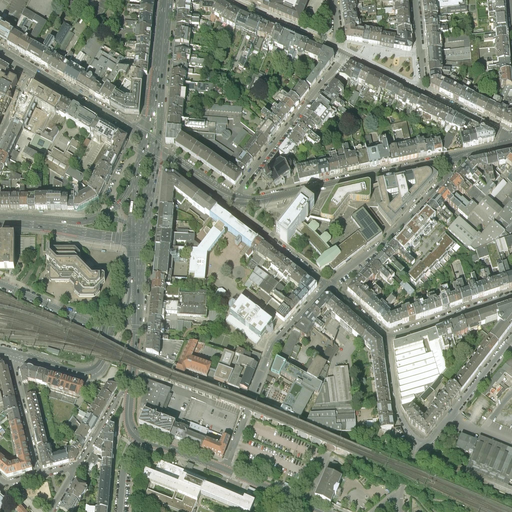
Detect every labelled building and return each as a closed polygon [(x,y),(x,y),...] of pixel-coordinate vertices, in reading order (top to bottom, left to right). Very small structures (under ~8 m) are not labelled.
[(72,3),(67,0),(62,0),(61,3),(77,13),(80,7),(72,3)] [(102,0),(98,7),(104,11),(111,0),(102,0)] [(142,3),(141,9),(153,11),(154,1),(148,0),(130,0),(130,2),(142,3)] [(278,2),(275,1),(275,0),(244,0),(245,0),(245,1),(246,1),(270,12),(279,16),(299,24),(309,0),(299,0),(297,4),(294,11),(283,7),(284,4),(278,1),(278,2)] [(381,0),(374,0),(375,0),(376,6),(376,9),(382,8),(381,0)] [(462,0),(440,0),(434,1),(435,9),(437,8),(443,8),(459,6),(458,3),(462,3),(462,0)] [(489,0),(492,33),(507,32),(506,20),(505,8),(504,0),(489,0)] [(434,1),(423,2),(423,3),(423,6),(423,10),(435,9),(434,1)] [(179,9),(179,13),(187,14),(188,15),(190,15),(190,12),(191,12),(192,9),(190,9),(190,7),(195,8),(195,9),(200,9),(200,12),(213,12),(217,7),(208,6),(207,6),(202,5),(180,3),(179,9)] [(217,7),(213,12),(212,15),(223,22),(223,21),(230,10),(222,5),(219,3),(217,7)] [(376,6),(366,7),(367,15),(376,14),(376,9),(376,6)] [(459,6),(443,8),(443,14),(467,12),(466,6),(459,6)] [(104,11),(98,7),(97,7),(94,12),(93,13),(89,19),(96,23),(104,11)] [(395,15),(397,15),(408,14),(408,10),(408,7),(395,7),(385,8),(385,12),(395,12),(395,15)] [(138,17),(141,17),(153,18),(153,11),(141,9),(128,8),(127,12),(139,13),(138,17)] [(362,8),(343,10),(343,11),(343,17),(354,16),(354,11),(355,11),(356,12),(363,11),(362,8)] [(230,10),(223,21),(234,29),(235,27),(240,15),(239,14),(230,10)] [(25,11),(22,17),(32,23),(33,23),(38,26),(30,40),(32,41),(30,44),(34,46),(35,44),(47,24),(25,11)] [(178,19),(178,20),(189,21),(208,23),(210,23),(210,17),(190,15),(188,15),(187,14),(179,13),(178,19)] [(390,24),(394,23),(409,22),(409,21),(408,14),(397,15),(398,21),(396,21),(396,19),(387,20),(387,24),(390,24)] [(438,15),(424,16),(425,24),(425,25),(439,23),(450,22),(450,18),(444,19),(443,14),(438,15)] [(240,15),(235,27),(246,31),(251,19),(249,19),(240,15)] [(14,33),(14,34),(23,39),(32,23),(22,17),(14,33)] [(124,22),(124,27),(137,28),(152,30),(153,18),(141,17),(140,23),(138,23),(124,22)] [(252,20),(251,19),(246,31),(245,34),(247,35),(245,38),(249,40),(245,50),(244,50),(243,53),(244,54),(242,59),(241,58),(238,65),(244,67),(258,35),(262,24),(252,20)] [(208,23),(189,21),(188,28),(209,30),(209,26),(207,25),(208,23)] [(0,40),(8,45),(14,36),(13,35),(14,34),(14,33),(3,26),(0,23),(0,40)] [(439,23),(425,25),(425,30),(425,31),(448,29),(447,26),(440,27),(439,23)] [(256,49),(254,48),(253,51),(259,53),(265,39),(270,28),(266,26),(262,24),(258,35),(261,36),(256,49)] [(54,44),(57,46),(61,48),(69,33),(71,29),(64,25),(56,40),(54,44)] [(220,26),(210,42),(214,44),(224,29),(220,26)] [(137,41),(138,41),(150,42),(152,30),(137,28),(136,37),(138,37),(137,41)] [(275,30),(270,28),(265,39),(269,40),(268,42),(266,41),(261,53),(267,55),(269,49),(276,30),(275,30)] [(361,28),(345,30),(345,31),(345,38),(346,39),(347,40),(358,42),(362,42),(365,28),(361,28)] [(365,28),(362,42),(364,43),(369,44),(371,30),(368,30),(368,28),(365,28)] [(448,29),(425,31),(425,32),(426,39),(438,38),(437,33),(439,33),(439,34),(448,34),(448,29)] [(278,31),(276,30),(269,49),(272,50),(271,53),(275,55),(276,53),(284,34),(278,31)] [(371,30),(369,44),(378,45),(379,45),(381,34),(381,32),(371,30)] [(492,33),(490,34),(491,37),(484,38),(484,42),(493,41),(507,40),(507,39),(507,32),(492,33)] [(74,35),(69,33),(61,48),(55,57),(55,58),(62,62),(65,57),(63,55),(74,35)] [(176,44),(176,46),(188,46),(189,43),(190,34),(177,33),(176,44)] [(14,36),(8,45),(16,50),(23,39),(14,34),(13,35),(14,36)] [(289,36),(284,34),(276,53),(288,57),(295,38),(289,36)] [(381,34),(379,45),(386,47),(393,48),(395,41),(395,38),(381,34)] [(469,36),(469,35),(447,37),(448,43),(463,42),(464,48),(470,48),(469,44),(469,36)] [(118,40),(110,37),(106,43),(120,47),(121,41),(118,40)] [(438,38),(426,39),(427,45),(427,52),(441,51),(440,37),(438,38)] [(41,65),(54,44),(56,40),(51,38),(44,48),(46,49),(44,51),(37,47),(38,46),(35,44),(34,46),(27,57),(41,65)] [(297,39),(295,38),(288,57),(287,60),(290,61),(294,53),(293,53),(293,51),(297,53),(302,41),(297,39)] [(410,38),(400,38),(400,41),(395,41),(393,48),(401,49),(409,51),(410,50),(411,50),(411,49),(412,48),(410,38)] [(27,57),(34,46),(30,44),(28,42),(26,41),(23,39),(16,50),(27,57)] [(507,40),(493,41),(493,44),(495,44),(497,57),(498,62),(510,61),(510,60),(507,40)] [(137,49),(150,50),(150,42),(138,41),(137,46),(137,49)] [(305,43),(302,41),(297,53),(293,62),(301,65),(303,61),(299,59),(300,55),(303,57),(305,55),(309,44),(305,43)] [(493,41),(484,42),(469,44),(470,48),(470,54),(471,62),(472,71),(474,72),(476,72),(476,65),(498,62),(497,57),(479,59),(478,49),(494,48),(493,44),(493,41)] [(54,44),(41,65),(48,69),(53,60),(49,57),(50,56),(51,56),(52,55),(57,46),(54,44)] [(316,47),(309,44),(305,55),(318,60),(323,50),(316,47)] [(86,92),(95,97),(100,89),(101,87),(99,85),(96,84),(105,69),(110,72),(115,75),(117,71),(121,64),(121,63),(124,59),(103,47),(90,68),(96,72),(92,79),(92,80),(93,81),(86,92)] [(464,48),(441,51),(441,56),(470,54),(470,48),(464,48)] [(136,59),(149,60),(150,50),(137,49),(136,59)] [(323,50),(318,60),(317,63),(320,64),(319,66),(325,70),(334,59),(333,56),(332,54),(324,51),(323,50)] [(441,51),(427,52),(428,59),(429,66),(440,67),(442,67),(442,63),(441,56),(441,51)] [(70,69),(64,79),(77,87),(84,76),(85,74),(82,73),(83,71),(78,67),(85,56),(80,53),(71,66),(70,69)] [(66,61),(65,64),(58,75),(64,79),(70,69),(66,67),(67,66),(68,66),(73,56),(70,54),(66,61)] [(58,75),(65,64),(62,62),(55,58),(53,60),(48,69),(58,75)] [(187,66),(187,63),(206,64),(206,60),(196,60),(174,58),(174,63),(174,65),(187,66)] [(499,69),(488,70),(488,74),(500,73),(511,72),(511,71),(510,61),(498,62),(499,69)] [(442,63),(442,67),(456,68),(461,69),(468,70),(472,71),(471,62),(442,63)] [(476,65),(476,72),(480,73),(485,75),(488,74),(488,70),(499,69),(498,62),(476,65)] [(0,75),(4,78),(9,70),(0,64),(0,75)] [(136,65),(121,64),(117,71),(129,72),(129,74),(135,74),(136,69),(136,65)] [(348,65),(339,76),(345,78),(351,81),(353,76),(358,67),(354,65),(352,64),(350,64),(348,65)] [(147,76),(148,66),(136,65),(136,69),(135,74),(143,75),(147,76)] [(187,66),(174,65),(174,66),(173,73),(184,74),(193,75),(193,71),(187,70),(187,66)] [(319,66),(318,69),(306,85),(311,88),(315,84),(321,75),(325,70),(319,66)] [(440,67),(429,66),(429,71),(430,72),(430,74),(442,74),(450,75),(452,75),(454,71),(443,70),(442,71),(440,71),(440,67)] [(355,78),(352,86),(355,88),(358,82),(364,70),(360,68),(358,67),(353,76),(355,78)] [(96,84),(99,85),(102,80),(104,77),(105,75),(106,75),(107,76),(110,72),(105,69),(96,84)] [(358,82),(365,85),(371,74),(367,72),(364,70),(358,82)] [(107,87),(100,100),(105,103),(110,106),(111,104),(115,96),(116,94),(118,91),(115,90),(114,90),(113,92),(111,91),(110,89),(114,88),(117,82),(118,82),(119,79),(120,77),(122,77),(126,78),(127,77),(129,74),(129,72),(117,71),(115,75),(109,85),(107,87)] [(100,89),(95,97),(100,100),(107,87),(109,85),(115,75),(110,72),(107,76),(103,84),(105,86),(103,90),(100,89)] [(501,81),(500,84),(506,87),(506,86),(511,87),(511,77),(511,72),(500,73),(500,77),(499,77),(499,80),(501,81)] [(173,76),(172,82),(183,83),(184,81),(185,81),(186,76),(184,76),(184,74),(173,73),(173,76)] [(131,84),(132,84),(132,78),(135,78),(135,74),(129,74),(127,77),(126,78),(125,80),(127,82),(131,84)] [(132,78),(132,84),(142,85),(143,75),(135,74),(135,78),(132,78)] [(369,88),(374,90),(371,97),(374,98),(383,80),(374,75),(371,74),(365,85),(362,91),(359,97),(363,99),(369,88)] [(430,82),(442,80),(441,77),(449,78),(450,75),(442,74),(430,74),(430,76),(430,78),(430,82)] [(84,76),(77,87),(86,92),(93,81),(92,80),(92,79),(91,79),(90,79),(84,76)] [(339,76),(334,83),(338,87),(345,78),(339,76)] [(355,78),(353,76),(351,81),(347,89),(353,93),(354,91),(355,88),(352,86),(355,78)] [(446,83),(439,92),(446,95),(448,96),(456,80),(452,78),(448,84),(446,83)] [(17,84),(11,80),(8,85),(5,83),(6,82),(1,79),(0,80),(0,117),(2,118),(12,99),(10,98),(9,97),(11,93),(12,93),(17,84)] [(111,104),(110,106),(125,115),(130,115),(139,116),(140,107),(142,85),(132,84),(131,84),(127,82),(125,80),(118,91),(116,94),(115,96),(111,104)] [(384,80),(383,80),(374,98),(378,100),(381,94),(383,95),(385,93),(390,83),(384,80)] [(442,80),(430,82),(431,86),(431,87),(432,88),(439,92),(446,83),(442,80)] [(456,80),(448,96),(449,97),(453,99),(458,89),(456,88),(459,82),(456,80)] [(183,83),(172,82),(172,85),(171,91),(171,92),(182,93),(182,90),(195,90),(202,90),(201,85),(183,83)] [(467,85),(459,102),(460,102),(463,104),(464,104),(469,94),(466,93),(466,92),(468,91),(472,84),(469,82),(467,85)] [(63,101),(33,83),(13,124),(22,129),(23,130),(26,123),(34,127),(30,133),(36,136),(41,138),(44,133),(47,128),(55,115),(63,101)] [(334,84),(329,90),(339,97),(340,94),(342,95),(343,93),(342,92),(343,90),(338,87),(334,83),(334,84)] [(390,83),(385,93),(388,95),(384,103),(388,105),(397,86),(396,86),(390,83)] [(302,86),(300,84),(291,96),(300,103),(306,95),(309,91),(302,86)] [(458,89),(453,99),(458,101),(459,102),(467,85),(463,84),(461,89),(461,91),(458,89)] [(182,90),(182,93),(186,93),(212,95),(213,93),(222,94),(222,90),(217,90),(217,87),(201,85),(202,90),(195,90),(182,90)] [(397,86),(388,105),(386,107),(390,109),(395,99),(397,100),(403,89),(398,87),(397,86)] [(501,97),(499,101),(502,102),(504,103),(507,98),(510,92),(511,91),(511,88),(511,87),(506,86),(506,87),(504,91),(497,88),(495,93),(501,97)] [(408,92),(403,89),(397,100),(399,103),(396,109),(399,112),(408,92)] [(469,94),(464,104),(468,106),(469,107),(474,97),(477,90),(474,89),(472,93),(472,96),(469,94)] [(326,94),(325,95),(342,108),(344,105),(338,100),(340,98),(339,97),(329,90),(326,94)] [(353,93),(351,97),(348,103),(354,108),(359,97),(362,91),(360,90),(359,93),(354,91),(353,93)] [(170,100),(170,102),(184,103),(185,103),(186,93),(182,93),(171,92),(170,100)] [(409,93),(408,92),(399,112),(398,115),(401,117),(407,104),(410,105),(415,95),(409,93)] [(474,97),(469,107),(475,110),(484,93),(481,92),(478,96),(479,98),(478,100),(474,97)] [(283,93),(280,97),(296,109),(297,107),(300,103),(291,96),(290,95),(288,97),(283,93)] [(488,96),(484,93),(475,110),(476,110),(484,114),(489,104),(484,102),(484,100),(486,100),(488,96)] [(324,96),(320,101),(331,109),(333,107),(344,115),(347,112),(342,108),(325,95),(324,96)] [(416,108),(421,99),(415,96),(415,95),(410,105),(409,107),(412,108),(413,107),(416,108)] [(282,104),(280,107),(291,115),(295,110),(296,109),(280,97),(277,101),(282,104)] [(501,110),(496,120),(500,122),(501,123),(506,113),(510,106),(511,105),(511,98),(509,99),(507,98),(504,103),(501,110)] [(422,114),(428,102),(422,99),(421,99),(416,108),(420,111),(417,116),(420,118),(422,114)] [(489,104),(484,114),(489,117),(491,118),(499,101),(495,99),(493,104),(494,105),(493,106),(489,104)] [(55,115),(47,128),(52,130),(60,117),(59,117),(59,115),(66,119),(73,108),(73,107),(63,101),(55,115)] [(316,106),(330,118),(333,120),(335,118),(334,117),(336,113),(331,109),(320,101),(316,106)] [(499,101),(491,118),(492,118),(496,120),(501,110),(497,109),(498,107),(499,107),(502,102),(499,101)] [(184,103),(170,102),(169,109),(169,111),(184,112),(184,103)] [(422,114),(432,120),(438,108),(433,105),(428,102),(422,114)] [(242,108),(197,104),(196,111),(241,115),(242,108)] [(275,108),(273,111),(286,121),(287,120),(291,115),(280,107),(279,106),(277,108),(275,108)] [(311,112),(309,115),(322,125),(323,126),(330,118),(316,106),(311,112)] [(66,119),(90,134),(98,122),(83,113),(82,113),(73,108),(66,119)] [(432,120),(439,123),(445,111),(439,108),(438,108),(432,120)] [(169,116),(169,121),(183,122),(184,112),(169,111),(169,116)] [(272,115),(270,118),(281,127),(285,122),(286,121),(273,111),(271,114),(272,115)] [(445,111),(439,123),(445,126),(446,124),(451,114),(446,112),(445,111)] [(264,124),(265,125),(276,133),(281,128),(281,127),(270,118),(264,113),(261,117),(266,120),(264,124)] [(506,113),(501,123),(505,125),(508,126),(511,128),(511,127),(511,113),(509,114),(506,113)] [(446,124),(451,127),(456,117),(453,115),(451,114),(446,124)] [(305,120),(304,121),(315,130),(316,131),(318,129),(320,131),(322,128),(321,127),(322,125),(309,115),(305,120)] [(205,124),(226,126),(228,126),(227,120),(197,117),(197,123),(205,124)] [(456,117),(451,127),(457,130),(461,132),(466,121),(457,117),(456,117)] [(183,122),(169,121),(168,127),(168,129),(168,131),(180,132),(181,130),(181,128),(196,129),(197,129),(205,130),(205,128),(205,124),(197,123),(183,122)] [(299,127),(299,128),(312,138),(315,136),(313,133),(315,130),(304,121),(299,127)] [(461,138),(468,136),(467,132),(471,124),(468,123),(466,121),(461,132),(460,134),(461,138)] [(98,122),(90,134),(88,138),(90,139),(92,138),(94,139),(95,137),(96,135),(102,124),(98,122)] [(407,123),(391,126),(392,133),(402,131),(404,140),(407,140),(410,139),(407,123)] [(0,150),(0,155),(8,159),(16,142),(22,129),(13,124),(0,150)] [(119,135),(102,124),(96,135),(95,137),(98,139),(97,141),(100,143),(101,141),(106,144),(111,147),(119,135)] [(226,126),(205,124),(205,128),(210,129),(209,132),(209,135),(215,135),(222,136),(222,134),(223,133),(224,132),(226,132),(226,126)] [(443,131),(448,134),(454,136),(457,130),(451,127),(446,124),(445,126),(443,131)] [(467,132),(468,136),(476,135),(476,132),(478,128),(471,124),(467,132)] [(261,129),(257,136),(268,144),(273,137),(275,135),(276,133),(265,125),(264,126),(261,129)] [(298,129),(293,136),(304,144),(306,141),(317,148),(320,144),(312,138),(299,128),(298,129)] [(8,159),(9,159),(13,150),(23,130),(22,129),(8,159)] [(483,130),(481,129),(479,134),(476,135),(478,145),(483,143),(490,142),(493,141),(494,139),(494,136),(489,133),(483,130)] [(44,133),(41,138),(52,143),(58,132),(54,130),(50,137),(44,133)] [(248,134),(242,130),(233,143),(238,147),(248,134)] [(180,132),(168,131),(167,144),(174,145),(176,145),(181,137),(182,136),(187,136),(188,132),(180,132)] [(227,132),(226,132),(224,132),(223,133),(222,134),(222,136),(222,138),(222,139),(223,140),(225,141),(226,141),(228,141),(229,140),(230,139),(231,138),(231,136),(231,135),(230,133),(229,132),(227,132)] [(202,140),(215,141),(215,135),(209,135),(196,133),(195,140),(202,140)] [(454,136),(448,134),(444,143),(441,148),(442,152),(444,152),(447,151),(454,136)] [(127,140),(119,135),(111,147),(107,155),(108,156),(118,160),(127,140)] [(478,145),(476,135),(468,136),(470,146),(471,146),(478,145)] [(41,138),(36,136),(31,146),(38,150),(46,154),(46,153),(52,143),(41,138)] [(244,152),(243,154),(244,156),(253,163),(260,154),(262,152),(266,146),(268,144),(257,136),(255,137),(255,139),(244,152)] [(292,136),(287,144),(295,150),(304,157),(308,151),(302,147),(304,144),(293,136),(292,136)] [(468,136),(461,138),(463,148),(464,148),(470,146),(468,136)] [(225,167),(181,137),(176,145),(175,147),(184,152),(199,163),(214,173),(221,177),(222,178),(228,169),(227,168),(225,167)] [(380,166),(377,153),(370,154),(369,148),(372,147),(370,137),(364,138),(366,151),(370,168),(372,168),(378,167),(380,166)] [(436,154),(442,152),(441,148),(444,143),(440,141),(440,140),(436,140),(436,138),(431,139),(432,142),(434,154),(436,154)] [(83,146),(73,140),(70,146),(80,152),(80,151),(83,146)] [(233,154),(215,141),(202,140),(230,159),(233,154)] [(399,162),(396,148),(387,150),(385,140),(379,141),(381,151),(377,152),(377,153),(380,166),(389,164),(399,162)] [(91,143),(87,141),(83,146),(80,151),(85,153),(91,143)] [(417,144),(415,144),(417,158),(419,158),(427,156),(424,142),(423,142),(419,142),(418,141),(416,141),(417,144)] [(429,141),(424,142),(427,156),(433,154),(434,154),(432,142),(429,142),(429,141)] [(111,147),(106,144),(89,172),(93,174),(94,175),(99,166),(103,161),(105,158),(107,155),(111,147)] [(287,144),(278,154),(285,159),(287,161),(288,159),(290,162),(292,161),(290,157),(295,150),(287,144)] [(409,145),(406,146),(396,148),(399,162),(413,159),(417,158),(415,144),(409,145)] [(347,147),(343,148),(344,153),(348,173),(350,173),(359,171),(356,157),(352,158),(351,156),(349,156),(347,147)] [(358,152),(355,152),(356,157),(359,171),(360,170),(370,168),(366,151),(361,152),(361,149),(358,150),(358,152)] [(19,154),(13,150),(9,159),(9,160),(14,163),(19,154)] [(26,151),(23,157),(37,165),(38,166),(39,164),(42,159),(26,151)] [(42,159),(39,164),(64,179),(65,176),(70,169),(76,158),(66,152),(63,157),(53,151),(50,156),(46,153),(46,154),(44,156),(42,159)] [(344,153),(336,154),(340,175),(341,174),(348,173),(344,153)] [(509,159),(500,170),(503,173),(506,170),(508,171),(511,166),(511,153),(508,154),(509,159)] [(336,154),(329,156),(330,162),(333,161),(333,165),(330,165),(330,164),(328,164),(330,177),(338,175),(340,175),(336,154)] [(499,156),(496,156),(498,167),(498,168),(500,170),(509,159),(508,154),(506,154),(502,155),(499,156)] [(9,159),(8,159),(0,155),(0,166),(4,169),(5,166),(7,167),(9,163),(8,162),(9,160),(9,159)] [(315,161),(314,155),(309,160),(310,168),(302,169),(297,170),(300,183),(319,179),(315,161)] [(112,172),(118,160),(108,156),(107,159),(105,162),(103,161),(99,166),(102,168),(112,172)] [(239,160),(236,163),(239,166),(247,171),(248,170),(253,163),(244,156),(240,161),(239,160)] [(494,157),(486,158),(485,159),(490,183),(494,182),(493,176),(491,168),(494,168),(496,167),(498,167),(496,156),(494,157)] [(326,159),(315,161),(319,179),(321,179),(330,177),(328,164),(326,159)] [(474,161),(469,162),(477,169),(480,169),(481,170),(484,170),(484,172),(485,172),(486,176),(485,177),(487,187),(490,183),(485,159),(481,160),(477,161),(474,161)] [(273,188),(274,189),(275,189),(274,187),(279,184),(280,185),(279,184),(284,180),(285,182),(285,181),(284,180),(289,176),(290,178),(291,177),(290,176),(292,174),(291,173),(292,172),(290,171),(291,168),(292,168),(292,167),(296,165),(293,161),(289,163),(288,165),(285,164),(284,162),(284,163),(283,161),(280,163),(279,162),(278,162),(279,164),(275,167),(274,166),(273,166),(274,167),(270,171),(269,169),(268,170),(269,171),(265,175),(264,173),(263,174),(264,175),(263,176),(264,176),(263,176),(262,176),(262,177),(261,177),(261,178),(261,179),(261,180),(262,181),(262,182),(266,188),(267,188),(269,191),(273,188)] [(234,162),(230,168),(235,172),(239,166),(236,163),(234,162)] [(477,169),(469,162),(466,166),(464,168),(478,181),(479,181),(482,178),(475,172),(477,169)] [(4,169),(0,166),(0,175),(2,172),(5,173),(10,173),(10,172),(4,169)] [(247,171),(239,166),(235,172),(230,168),(228,169),(222,178),(228,183),(235,188),(241,179),(247,171)] [(105,187),(112,172),(102,168),(97,177),(96,176),(93,181),(105,187)] [(478,181),(464,168),(463,169),(461,171),(460,173),(466,179),(467,180),(469,178),(476,184),(478,181)] [(500,175),(494,170),(494,168),(491,168),(493,176),(494,182),(500,175)] [(85,177),(70,169),(65,176),(71,179),(80,184),(83,180),(85,177)] [(390,228),(408,209),(438,177),(436,175),(433,173),(430,172),(426,171),(412,175),(404,176),(400,177),(394,179),(383,181),(377,182),(378,187),(378,190),(382,207),(378,211),(390,228)] [(21,177),(10,172),(10,173),(10,180),(21,180),(21,177)] [(466,179),(460,173),(458,174),(456,177),(455,178),(469,191),(472,188),(465,181),(466,179)] [(192,205),(200,196),(175,177),(171,176),(163,175),(160,208),(172,209),(173,200),(175,200),(181,205),(185,200),(192,205)] [(47,210),(48,196),(48,195),(44,195),(44,194),(41,194),(42,176),(36,176),(36,184),(36,198),(35,210),(47,210)] [(63,180),(63,185),(62,190),(65,191),(66,191),(71,191),(75,191),(75,188),(68,187),(68,184),(71,179),(65,176),(64,179),(63,180)] [(469,191),(455,178),(453,180),(448,185),(455,193),(458,190),(458,191),(459,190),(461,191),(462,191),(465,195),(466,194),(469,191)] [(495,188),(487,197),(491,201),(507,183),(503,179),(495,188)] [(61,210),(62,190),(63,185),(53,180),(53,197),(48,196),(47,210),(52,210),(54,210),(61,210)] [(105,187),(93,181),(91,187),(90,186),(83,180),(80,184),(90,192),(98,201),(105,187)] [(481,193),(486,188),(479,181),(478,181),(476,184),(474,186),(481,193)] [(10,183),(1,182),(1,191),(1,198),(2,198),(2,195),(5,195),(5,188),(10,188),(10,183)] [(25,183),(20,183),(20,185),(20,198),(20,210),(28,210),(28,198),(23,198),(24,197),(25,197),(25,183)] [(493,186),(490,183),(487,187),(486,188),(481,193),(487,197),(495,188),(493,186)] [(368,185),(367,185),(336,192),(335,192),(334,193),(320,218),(320,220),(321,221),(327,222),(329,223),(331,224),(333,223),(334,222),(349,203),(350,202),(351,202),(368,204),(369,203),(370,202),(370,201),(370,193),(370,189),(370,187),(370,186),(368,185)] [(455,193),(448,185),(443,191),(442,191),(461,207),(465,211),(470,205),(464,201),(463,202),(456,195),(455,196),(454,195),(455,193)] [(477,208),(487,197),(481,193),(474,186),(472,188),(469,191),(466,194),(474,200),(471,203),(477,208)] [(98,201),(90,192),(78,199),(79,191),(75,191),(74,211),(80,211),(98,201)] [(461,207),(442,191),(441,193),(436,198),(444,205),(447,202),(448,203),(449,203),(458,211),(461,207)] [(511,191),(499,208),(502,211),(511,199),(511,191)] [(204,199),(200,196),(192,205),(205,215),(205,214),(210,218),(216,209),(214,207),(207,201),(204,199)] [(10,198),(10,210),(20,210),(20,198),(19,198),(17,198),(17,197),(14,197),(14,198),(10,198)] [(491,201),(487,197),(477,208),(493,222),(502,211),(499,208),(491,201)] [(2,198),(1,198),(1,210),(10,210),(10,198),(2,198)] [(444,205),(436,198),(431,203),(431,204),(450,221),(453,218),(446,212),(447,212),(444,209),(444,208),(443,207),(444,205)] [(511,199),(502,211),(493,222),(511,237),(511,199)] [(173,200),(172,209),(174,209),(174,210),(191,218),(192,220),(201,228),(205,224),(199,219),(199,218),(189,209),(192,205),(185,200),(181,205),(175,200),(173,200)] [(314,209),(303,201),(292,215),(276,235),(281,239),(280,240),(287,245),(296,234),(301,227),(304,224),(305,223),(306,221),(308,219),(307,218),(314,209)] [(511,237),(493,222),(477,208),(471,203),(470,205),(465,211),(461,207),(458,211),(467,219),(473,213),(485,223),(483,225),(487,229),(480,237),(468,251),(471,254),(476,252),(498,242),(511,237)] [(450,221),(431,204),(429,205),(425,210),(434,217),(435,215),(436,216),(438,217),(440,219),(441,219),(447,224),(450,221)] [(172,209),(160,208),(159,219),(159,220),(172,222),(174,210),(174,209),(172,209)] [(214,223),(217,226),(225,216),(216,209),(210,218),(215,222),(214,223)] [(425,210),(393,245),(408,258),(412,254),(409,251),(413,247),(415,249),(420,243),(418,242),(424,235),(426,237),(431,231),(429,230),(432,227),(433,228),(437,224),(433,221),(435,218),(434,217),(425,210)] [(383,227),(370,211),(368,213),(369,214),(380,228),(380,229),(383,227)] [(358,235),(368,247),(382,236),(365,215),(362,212),(351,221),(360,234),(358,235)] [(225,216),(217,226),(212,232),(206,227),(203,231),(208,238),(200,248),(197,251),(187,250),(180,249),(170,248),(156,247),(155,260),(153,277),(170,279),(171,269),(172,259),(178,259),(178,252),(191,253),(189,280),(204,282),(207,255),(223,236),(225,233),(223,232),(225,230),(232,236),(248,248),(251,251),(258,242),(255,240),(234,223),(225,216)] [(458,218),(446,232),(468,251),(480,237),(458,218)] [(172,222),(159,220),(158,222),(157,233),(172,234),(173,224),(173,222),(172,222)] [(324,258),(329,255),(328,253),(329,252),(326,248),(330,244),(330,242),(326,238),(324,238),(320,241),(314,236),(318,232),(318,230),(314,226),(312,226),(308,230),(304,227),(303,228),(301,227),(296,234),(306,243),(314,251),(322,260),(324,258)] [(172,234),(157,233),(157,234),(156,244),(156,247),(170,248),(172,234)] [(194,237),(172,234),(170,248),(180,249),(180,246),(175,246),(175,242),(186,243),(186,244),(185,245),(185,247),(186,248),(187,248),(187,247),(187,250),(197,251),(200,248),(194,243),(195,236),(194,236),(194,237)] [(368,247),(358,235),(336,253),(335,252),(329,255),(324,258),(322,260),(316,267),(317,269),(321,273),(329,269),(333,274),(347,263),(364,250),(368,247)] [(445,235),(441,240),(451,250),(455,245),(445,235)] [(15,236),(0,236),(0,269),(15,270),(15,236)] [(447,254),(451,250),(441,240),(436,245),(438,247),(447,254)] [(504,241),(495,245),(501,264),(506,263),(503,253),(508,252),(507,250),(504,241)] [(261,245),(258,242),(251,251),(246,258),(248,260),(253,254),(253,253),(254,252),(257,255),(263,246),(261,245)] [(387,251),(394,258),(398,255),(411,267),(414,263),(408,258),(393,245),(387,250),(387,251)] [(497,268),(502,267),(501,264),(495,245),(486,249),(488,257),(492,270),(497,268)] [(268,249),(263,246),(257,255),(256,256),(262,261),(269,250),(268,249)] [(447,254),(438,247),(434,251),(443,260),(448,255),(447,254)] [(477,252),(477,255),(479,260),(488,257),(486,249),(477,252)] [(49,250),(47,251),(47,272),(49,274),(49,281),(51,283),(70,282),(74,288),(75,294),(80,298),(96,298),(100,292),(100,288),(105,283),(104,278),(100,273),(89,272),(84,267),(80,263),(80,255),(76,250),(52,250),(49,250)] [(273,254),(269,250),(262,261),(266,263),(266,262),(273,254)] [(389,265),(401,276),(404,272),(394,263),(394,264),(392,262),(394,258),(387,251),(385,252),(381,257),(389,265)] [(434,251),(430,256),(438,264),(439,265),(443,260),(434,251)] [(277,257),(273,254),(266,262),(270,265),(268,268),(266,267),(264,270),(268,272),(271,269),(279,258),(277,257)] [(438,264),(430,256),(429,255),(425,259),(434,268),(438,264)] [(477,255),(471,257),(477,275),(480,274),(483,273),(479,260),(477,255)] [(256,269),(262,261),(256,256),(246,268),(253,274),(256,269)] [(373,265),(391,282),(394,278),(386,271),(383,271),(384,269),(385,269),(386,269),(387,268),(386,267),(389,265),(381,257),(374,264),(373,265)] [(471,257),(465,259),(471,276),(474,275),(474,277),(477,276),(477,275),(471,257)] [(284,262),(279,258),(271,269),(278,275),(286,264),(284,262)] [(425,259),(420,264),(428,272),(430,273),(434,268),(425,259)] [(465,259),(459,261),(460,264),(464,275),(466,280),(469,279),(471,278),(471,276),(465,259)] [(450,264),(454,278),(459,276),(464,275),(460,264),(456,265),(455,262),(450,264)] [(428,272),(420,264),(419,263),(415,267),(424,276),(428,272)] [(509,274),(506,263),(501,264),(502,267),(509,288),(511,288),(511,287),(511,275),(508,277),(508,276),(509,275),(509,274)] [(290,267),(286,264),(278,275),(277,277),(282,280),(291,268),(290,267)] [(366,273),(365,274),(373,281),(374,283),(379,278),(391,288),(394,284),(391,282),(373,265),(366,273)] [(424,276),(415,267),(411,272),(420,281),(424,276)] [(501,279),(496,281),(499,291),(507,289),(509,288),(502,267),(497,268),(501,279)] [(293,270),(291,268),(282,280),(278,285),(284,290),(290,282),(297,273),(293,270)] [(278,285),(256,269),(253,274),(248,282),(259,290),(269,297),(273,292),(278,285)] [(487,271),(483,273),(489,294),(491,294),(499,291),(496,281),(491,282),(487,271)] [(416,285),(420,281),(411,272),(406,277),(416,285)] [(303,277),(297,273),(290,282),(299,290),(300,288),(306,280),(303,277)] [(483,273),(480,274),(483,285),(480,286),(483,296),(488,295),(489,294),(483,273)] [(360,280),(359,281),(366,287),(369,284),(370,284),(373,281),(365,274),(360,280)] [(471,278),(473,285),(478,298),(483,296),(480,286),(477,287),(474,277),(474,275),(471,276),(471,278)] [(170,279),(153,277),(153,279),(153,285),(166,286),(173,287),(173,281),(175,282),(175,279),(170,279)] [(402,285),(394,278),(391,282),(394,284),(399,288),(400,287),(402,285)] [(311,284),(306,280),(300,288),(309,296),(311,293),(316,288),(311,284)] [(358,282),(347,293),(354,299),(355,300),(361,293),(359,291),(361,289),(363,290),(366,287),(359,281),(358,282)] [(456,284),(462,303),(463,302),(472,300),(469,290),(464,292),(463,290),(464,290),(461,282),(456,284)] [(410,296),(414,293),(403,283),(400,287),(410,296)] [(455,295),(453,296),(455,305),(461,303),(462,303),(456,284),(452,285),(455,295)] [(152,293),(164,294),(164,289),(166,289),(166,286),(153,285),(152,293)] [(278,285),(273,292),(275,294),(279,297),(284,290),(278,285)] [(468,286),(469,290),(472,300),(476,298),(478,298),(473,285),(468,286)] [(443,288),(449,307),(450,307),(455,305),(453,296),(450,297),(447,287),(443,288)] [(306,299),(309,296),(300,288),(299,290),(298,291),(299,292),(292,299),(299,305),(306,299)] [(438,297),(439,300),(442,309),(447,307),(449,307),(443,288),(439,289),(441,296),(438,297)] [(192,291),(169,289),(168,289),(168,290),(166,289),(164,289),(164,294),(163,296),(168,297),(168,298),(178,299),(178,305),(167,304),(163,304),(162,307),(163,307),(162,313),(165,313),(177,315),(177,316),(206,319),(207,311),(206,311),(207,294),(192,292),(192,291)] [(367,295),(360,303),(365,308),(378,292),(375,289),(371,295),(369,296),(367,295)] [(221,290),(218,290),(215,294),(216,298),(220,301),(223,300),(226,296),(226,293),(221,290)] [(269,297),(259,290),(255,295),(249,290),(241,300),(256,312),(260,315),(272,300),(269,297)] [(367,295),(367,294),(365,292),(365,293),(362,291),(361,293),(355,300),(360,303),(367,295)] [(378,292),(365,308),(371,312),(377,304),(378,304),(375,302),(376,300),(381,294),(378,292)] [(284,304),(285,305),(286,303),(283,300),(279,297),(275,294),(273,297),(278,301),(283,305),(284,304)] [(434,294),(430,295),(436,311),(437,311),(442,309),(439,300),(436,301),(434,294)] [(429,303),(426,304),(429,313),(434,312),(436,311),(430,295),(427,296),(429,303)] [(297,308),(299,305),(292,299),(290,302),(285,298),(283,300),(286,303),(295,310),(297,308)] [(319,304),(313,310),(319,315),(322,312),(322,313),(326,309),(327,309),(327,310),(334,302),(329,298),(327,298),(324,298),(319,304)] [(385,306),(376,317),(383,321),(389,314),(390,313),(386,310),(387,308),(388,308),(394,301),(391,298),(385,306)] [(421,299),(417,300),(422,315),(423,315),(429,313),(426,304),(423,305),(421,299)] [(230,315),(225,321),(256,344),(261,338),(272,324),(260,315),(256,312),(241,300),(234,309),(230,315)] [(413,308),(415,318),(417,317),(421,316),(422,315),(417,300),(414,301),(416,307),(413,308)] [(328,321),(332,316),(339,306),(335,303),(334,302),(327,310),(330,312),(325,319),(328,321)] [(294,311),(295,310),(286,303),(285,305),(282,308),(290,315),(294,311)] [(377,304),(371,312),(376,317),(385,306),(381,303),(380,305),(380,306),(379,306),(377,304)] [(511,303),(491,310),(477,314),(480,324),(497,319),(498,321),(500,323),(489,336),(498,343),(509,329),(511,325),(511,303)] [(162,313),(163,307),(162,307),(150,305),(150,308),(149,317),(149,319),(161,320),(164,320),(164,318),(165,313),(162,313)] [(390,313),(392,315),(399,313),(397,308),(396,305),(390,313)] [(397,308),(399,313),(402,322),(408,320),(409,320),(405,308),(403,309),(401,305),(397,308)] [(344,310),(339,306),(332,316),(348,328),(356,319),(352,316),(344,310)] [(409,307),(405,308),(409,320),(410,319),(414,318),(415,318),(413,308),(410,309),(409,307)] [(286,319),(290,315),(282,308),(278,314),(276,312),(275,314),(277,316),(284,321),(286,319)] [(310,314),(308,315),(316,321),(318,319),(321,316),(319,315),(313,310),(312,311),(310,314)] [(391,315),(391,316),(389,314),(383,321),(389,326),(394,324),(402,322),(399,313),(392,315),(391,315)] [(468,317),(463,318),(466,329),(469,328),(471,334),(475,333),(474,329),(477,328),(477,326),(480,324),(477,314),(468,317)] [(308,316),(303,320),(312,327),(314,324),(321,330),(324,327),(316,321),(308,315),(308,316)] [(457,320),(461,333),(464,332),(467,331),(466,329),(463,318),(461,319),(457,320)] [(161,320),(149,319),(149,322),(148,329),(163,330),(163,327),(160,327),(161,320)] [(324,319),(321,322),(318,319),(316,321),(324,327),(328,321),(325,319),(324,319)] [(369,330),(356,319),(348,328),(362,339),(369,330)] [(278,359),(286,364),(290,355),(294,358),(299,350),(298,349),(300,347),(297,345),(296,347),(295,346),(301,335),(307,338),(313,328),(312,327),(303,320),(298,326),(293,331),(278,359)] [(451,322),(449,323),(453,335),(456,334),(457,334),(461,333),(457,320),(451,322)] [(191,323),(177,322),(176,331),(182,332),(183,327),(191,328),(191,323)] [(448,323),(442,325),(447,338),(451,337),(451,336),(453,335),(449,323),(448,323)] [(440,326),(436,327),(439,337),(442,336),(445,346),(449,345),(447,338),(442,325),(440,326)] [(441,373),(448,365),(439,337),(436,327),(424,331),(393,340),(398,375),(402,403),(405,410),(412,403),(419,396),(441,373)] [(163,330),(148,329),(148,334),(147,339),(160,340),(168,341),(168,338),(160,337),(160,335),(162,335),(162,336),(164,336),(164,334),(163,334),(163,330)] [(369,330),(362,339),(366,342),(365,342),(370,346),(371,346),(382,340),(379,337),(375,334),(373,333),(369,330)] [(452,382),(461,389),(479,366),(498,343),(489,336),(485,341),(480,347),(481,349),(478,353),(472,360),(468,365),(463,371),(462,370),(457,377),(452,382)] [(160,340),(147,339),(147,341),(146,353),(159,357),(160,340)] [(328,345),(335,350),(338,346),(329,339),(326,344),(328,345)] [(160,340),(159,357),(175,363),(184,342),(168,341),(160,340)] [(382,340),(371,346),(371,350),(372,356),(373,361),(384,359),(383,349),(382,340)] [(197,344),(184,342),(175,363),(172,369),(184,373),(186,370),(190,372),(207,378),(209,372),(210,371),(212,366),(191,358),(197,344)] [(328,345),(321,356),(330,360),(330,358),(335,350),(328,345)] [(251,355),(238,350),(235,356),(240,358),(249,361),(251,355)] [(252,351),(251,355),(249,361),(257,365),(261,355),(252,351)] [(232,355),(225,352),(216,373),(210,371),(209,372),(216,375),(214,380),(228,386),(240,358),(235,356),(232,355)] [(310,356),(302,372),(323,383),(324,381),(329,365),(316,358),(318,355),(314,353),(311,357),(310,356)] [(254,373),(257,365),(249,361),(240,358),(228,386),(230,386),(238,390),(239,387),(242,381),(238,380),(242,371),(242,370),(243,367),(248,368),(247,370),(254,373)] [(511,358),(509,359),(470,405),(471,407),(481,394),(487,399),(491,394),(488,392),(505,373),(511,378),(511,358)] [(284,378),(285,375),(296,381),(314,390),(319,393),(323,383),(302,372),(300,371),(289,365),(286,364),(278,359),(276,363),(276,364),(274,367),(272,371),(276,373),(284,378)] [(384,359),(373,361),(373,366),(373,371),(374,370),(374,375),(386,374),(385,365),(384,359)] [(289,365),(300,371),(303,366),(292,360),(289,365)] [(0,374),(3,386),(12,384),(8,369),(6,369),(5,369),(4,364),(0,363),(0,374)] [(334,366),(332,371),(333,376),(334,377),(326,378),(327,383),(323,383),(319,393),(313,407),(334,406),(334,410),(353,409),(347,365),(334,366)] [(23,369),(20,371),(23,384),(28,383),(28,381),(31,381),(36,383),(40,372),(25,367),(23,369)] [(247,390),(254,373),(247,370),(242,381),(239,387),(241,388),(247,390)] [(45,373),(40,372),(36,383),(47,386),(51,375),(45,373)] [(441,373),(419,396),(423,400),(434,388),(435,389),(441,380),(441,379),(444,376),(441,373)] [(386,374),(374,375),(375,379),(375,384),(376,384),(376,390),(388,388),(387,381),(386,374)] [(59,378),(51,375),(47,386),(46,389),(77,399),(86,385),(76,383),(59,378)] [(149,412),(157,416),(160,417),(161,414),(163,409),(165,404),(168,397),(171,390),(145,380),(143,385),(141,409),(148,412),(149,412)] [(35,396),(31,381),(28,381),(28,383),(23,384),(25,393),(30,392),(31,397),(35,396)] [(287,397),(280,411),(299,419),(314,390),(296,381),(295,384),(294,383),(293,384),(287,397)] [(451,381),(441,394),(451,402),(455,396),(461,389),(452,382),(451,381)] [(13,388),(12,384),(3,386),(6,402),(16,400),(13,388)] [(107,385),(103,392),(112,397),(113,395),(118,386),(107,385)] [(500,398),(506,389),(503,386),(496,396),(500,398)] [(388,388),(376,390),(377,394),(377,399),(378,399),(378,403),(390,403),(389,395),(388,388)] [(99,399),(108,404),(110,400),(112,397),(103,392),(99,399)] [(432,407),(441,414),(446,408),(451,402),(441,394),(431,406),(432,407)] [(29,406),(31,415),(39,413),(35,396),(31,397),(27,398),(29,406)] [(96,405),(94,407),(103,412),(105,408),(108,404),(99,399),(98,401),(96,400),(93,404),(96,405)] [(6,402),(4,403),(5,410),(3,411),(4,416),(9,414),(18,412),(16,402),(16,400),(6,402)] [(379,416),(392,414),(391,408),(390,403),(378,403),(377,403),(379,416)] [(433,424),(441,414),(432,407),(424,416),(418,411),(419,409),(412,403),(405,410),(411,421),(426,432),(433,424)] [(89,412),(88,414),(99,420),(99,419),(103,412),(94,407),(92,406),(91,409),(92,409),(91,413),(89,412)] [(313,407),(306,422),(329,432),(331,430),(336,429),(336,430),(356,429),(355,409),(353,409),(334,410),(334,406),(313,407)] [(84,428),(87,429),(92,432),(95,427),(99,420),(88,414),(80,410),(77,414),(84,417),(85,416),(86,417),(82,424),(85,426),(84,428)] [(139,424),(170,437),(175,425),(161,419),(161,418),(157,416),(149,412),(148,412),(148,413),(144,411),(142,417),(139,424)] [(9,414),(11,425),(21,423),(19,413),(18,412),(9,414)] [(43,430),(39,413),(31,415),(33,424),(35,432),(43,430)] [(392,414),(379,416),(380,428),(392,426),(393,426),(393,420),(392,414)] [(368,429),(380,428),(379,416),(373,417),(373,419),(367,420),(368,429)] [(22,475),(33,472),(30,460),(27,448),(24,435),(21,423),(11,425),(14,439),(13,439),(13,442),(15,441),(18,454),(16,454),(17,457),(19,456),(20,463),(18,464),(19,467),(21,467),(22,475)] [(188,428),(187,432),(188,433),(189,432),(190,432),(192,429),(200,433),(199,434),(205,437),(208,430),(190,423),(188,428)] [(180,424),(179,427),(177,426),(175,425),(170,437),(172,437),(179,440),(183,442),(187,432),(188,428),(185,427),(185,428),(183,427),(183,426),(180,424)] [(108,437),(114,438),(115,430),(115,427),(109,425),(108,426),(103,434),(108,437)] [(400,425),(393,426),(392,426),(401,440),(402,438),(405,442),(407,440),(400,425)] [(388,438),(392,426),(380,428),(377,438),(387,443),(389,439),(388,438)] [(73,428),(71,432),(78,436),(77,438),(86,443),(89,438),(92,432),(87,429),(86,431),(83,429),(82,431),(84,433),(83,435),(79,432),(73,428)] [(47,448),(43,430),(35,432),(37,440),(39,450),(47,448)] [(75,440),(75,445),(82,449),(85,444),(86,443),(77,438),(78,436),(71,432),(68,435),(70,437),(72,435),(75,440)] [(188,433),(187,432),(183,442),(189,444),(223,458),(227,448),(220,445),(210,441),(209,441),(206,440),(188,433)] [(466,468),(437,456),(434,463),(511,495),(511,486),(508,485),(510,480),(511,480),(511,448),(479,435),(477,440),(461,433),(455,447),(472,454),(466,468)] [(100,440),(99,441),(104,444),(106,445),(113,446),(114,438),(108,437),(103,434),(100,440)] [(220,445),(227,448),(229,441),(230,440),(223,437),(223,438),(220,445)] [(399,443),(389,439),(387,443),(397,447),(399,443)] [(95,449),(99,451),(100,452),(104,444),(99,441),(96,447),(95,449)] [(69,449),(65,451),(67,454),(69,462),(71,462),(75,461),(79,454),(72,450),(69,445),(68,443),(66,446),(69,449)] [(75,445),(69,445),(72,450),(79,454),(80,453),(82,449),(75,445)] [(113,446),(106,445),(104,453),(102,453),(102,456),(102,461),(104,461),(112,461),(113,452),(113,446)] [(47,448),(39,450),(41,459),(43,469),(55,466),(53,457),(51,447),(47,448)] [(67,454),(53,457),(55,466),(61,464),(69,462),(67,454)] [(83,470),(89,474),(98,459),(96,457),(92,455),(88,461),(83,470)] [(0,457),(0,470),(0,471),(8,478),(16,476),(22,475),(21,467),(19,467),(18,464),(10,466),(0,457)] [(112,461),(104,461),(102,470),(111,470),(112,465),(112,461)] [(144,497),(179,511),(192,511),(201,493),(244,511),(250,511),(254,503),(254,502),(259,492),(249,488),(243,501),(204,485),(206,480),(191,474),(188,472),(185,471),(160,461),(154,474),(146,470),(142,478),(151,482),(156,484),(175,492),(172,500),(153,492),(147,490),(144,497)] [(188,464),(185,471),(191,474),(194,466),(188,464)] [(110,485),(111,470),(102,470),(101,470),(98,508),(109,510),(109,505),(110,485)] [(315,497),(330,503),(334,494),(336,495),(336,494),(339,488),(337,487),(341,478),(326,471),(321,483),(315,497)] [(73,489),(69,496),(78,501),(80,498),(81,499),(85,491),(84,490),(86,487),(77,482),(73,489)] [(151,482),(147,490),(153,492),(156,484),(151,482)] [(64,503),(60,510),(62,511),(71,511),(72,511),(78,501),(69,496),(64,503)]
